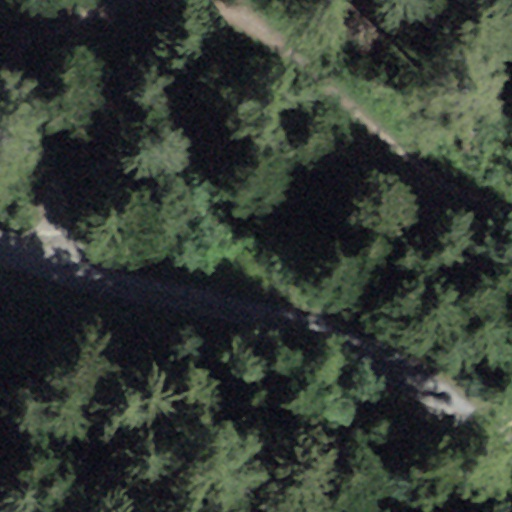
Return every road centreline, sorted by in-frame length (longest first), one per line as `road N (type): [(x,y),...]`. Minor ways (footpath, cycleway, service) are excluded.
road 1 (track): [(511,459),(340,344),(0,256)]
road 2 (track): [(206,0),(231,5),(289,49),(416,163),(511,211)]
road 3 (track): [(0,262),(59,214),(68,144),(55,91),(65,45),(103,10),(134,0)]
